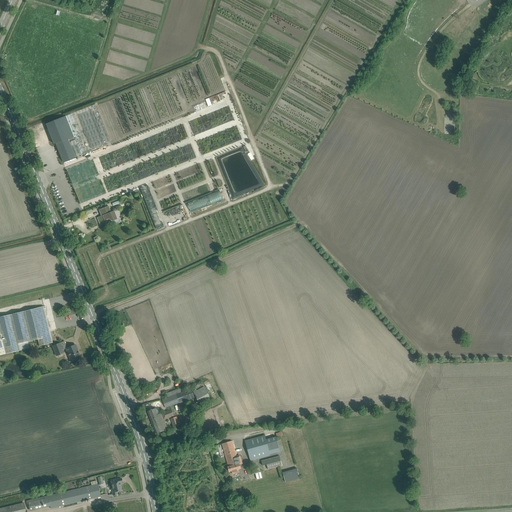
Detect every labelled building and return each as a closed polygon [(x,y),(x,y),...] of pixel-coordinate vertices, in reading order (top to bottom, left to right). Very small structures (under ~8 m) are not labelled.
[(74,137),(73,137),(72,134),(66,136),(67,138),(60,141),(56,143),(63,162),(111,143),(96,104),(65,116),(74,137)] [(163,226),(147,182),(140,185),(155,229),(163,226)] [(190,211),(222,200),(219,190),(187,201),(190,211)] [(107,214),(106,212),(110,211),(108,206),(99,210),(101,216),(97,218),(100,226),(106,223),(105,220),(107,219),(108,219),(109,219),(110,219),(110,220),(111,220),(111,221),(111,222),(117,219),(114,211),(107,214)] [(95,218),(89,221),(91,228),(98,226),(98,225),(97,226),(95,223),(96,222),(95,222),(94,219),(95,219),(95,218)] [(0,355),(19,351),(18,344),(37,339),(39,346),(52,343),(50,334),(49,334),(48,328),(49,328),(44,306),(0,316),(0,355)] [(60,343),(52,346),(56,356),(64,353),(60,343)] [(65,349),(71,362),(81,358),(76,344),(67,348),(65,348),(65,349)] [(192,388),(201,406),(212,401),(203,383),(192,388)] [(166,408),(170,407),(173,406),(195,398),(191,388),(163,399),(166,408)] [(180,412),(189,409),(187,403),(178,407),(180,412)] [(174,416),(171,409),(158,414),(156,408),(148,411),(156,434),(168,429),(164,420),(174,416)] [(180,425),(178,420),(177,417),(171,419),(174,427),(180,425)] [(270,456),(270,455),(281,452),(276,437),(266,440),(264,433),(244,438),(250,461),(270,456)] [(222,444),(229,467),(228,467),(229,472),(232,471),(233,474),(239,473),(238,469),(240,469),(238,460),(240,460),(240,457),(237,458),(232,441),(222,444)] [(280,456),(261,461),(263,466),(267,464),(268,470),(282,466),(280,456)] [(286,483),(300,478),(297,468),(283,473),(286,483)] [(113,496),(117,495),(116,492),(122,490),(120,483),(122,483),(121,478),(110,481),(112,488),(111,489),(113,496)] [(82,503),(81,502),(100,497),(97,481),(91,482),(91,485),(32,500),(28,501),(30,511),(35,510),(50,507),(51,509),(77,503),(77,504),(82,503)] [(0,511),(26,511),(24,503),(0,508),(0,511)]
